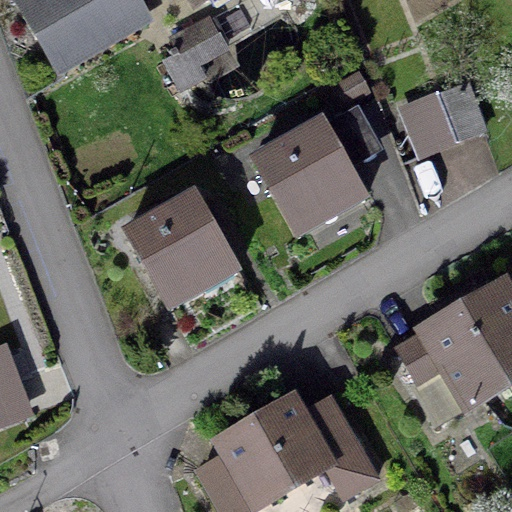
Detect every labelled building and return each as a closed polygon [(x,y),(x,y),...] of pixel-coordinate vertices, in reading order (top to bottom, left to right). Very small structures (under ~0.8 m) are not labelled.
[(146,2),(144,0),(39,0),(69,49),(146,2)] [(212,24),(163,46),(180,84),(229,63),(212,24)] [(465,97),(405,116),(419,158),(479,139),(465,97)] [(260,173),(301,241),(373,197),(331,129),(260,173)] [(113,263),(153,327),(241,273),(201,209),(113,263)] [(511,382),(511,312),(502,297),(396,362),(438,428),(511,382)] [(268,511),(332,473),(292,409),(187,473),(211,511),(268,511)]
